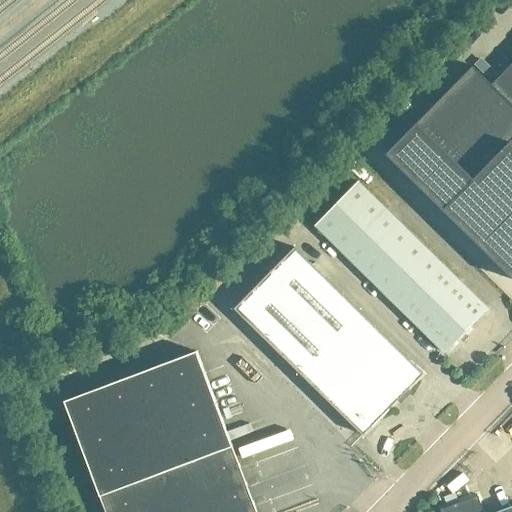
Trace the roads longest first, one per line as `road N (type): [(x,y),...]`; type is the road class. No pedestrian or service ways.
road 1 (unknown): [(366,511),(231,317),(236,276),(263,244),(292,239),(317,258),(477,411)]
road 2 (unknown): [(511,323),(367,176),(356,177),(330,206)]
road 3 (unclassified): [(384,511),(511,376)]
